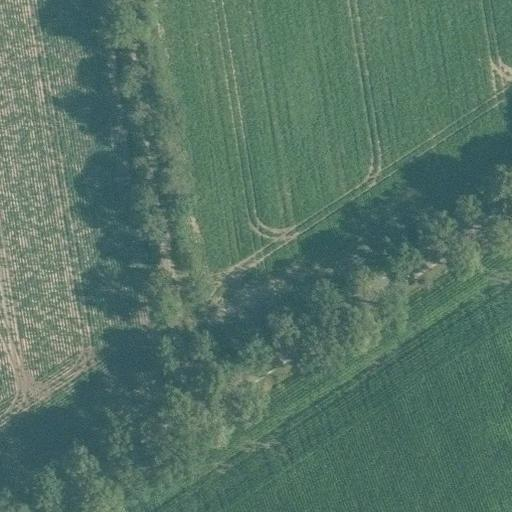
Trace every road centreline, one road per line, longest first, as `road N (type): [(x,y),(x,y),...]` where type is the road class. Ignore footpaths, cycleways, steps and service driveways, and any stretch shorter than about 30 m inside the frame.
road 1 (unclassified): [(41,511),(511,204)]
road 2 (track): [(127,0),(194,411)]
